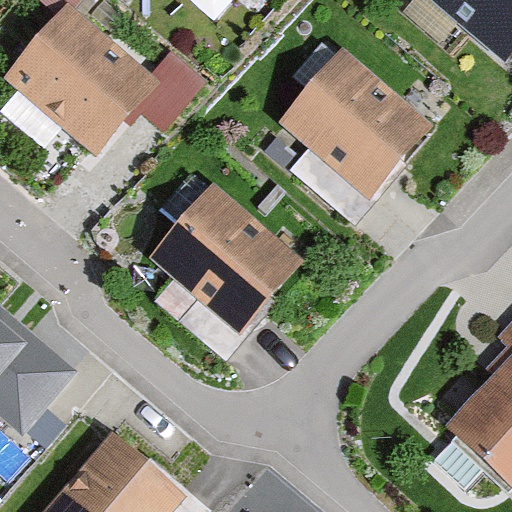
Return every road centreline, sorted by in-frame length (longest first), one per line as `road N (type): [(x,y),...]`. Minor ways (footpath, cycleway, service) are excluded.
road 1 (residential): [(278,427),(229,418),(185,393),(0,234)]
road 2 (residential): [(511,197),(278,427)]
road 3 (residential): [(365,511),(278,427)]
